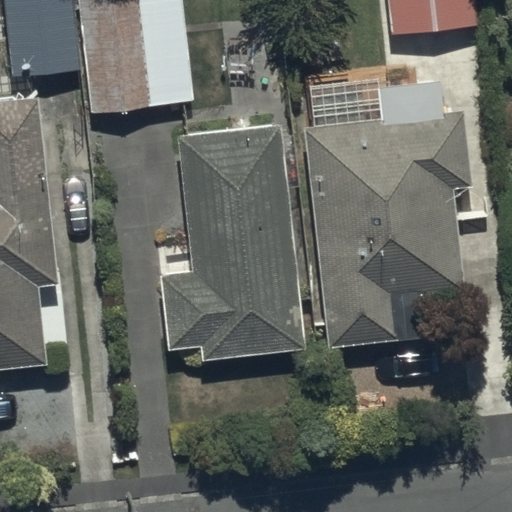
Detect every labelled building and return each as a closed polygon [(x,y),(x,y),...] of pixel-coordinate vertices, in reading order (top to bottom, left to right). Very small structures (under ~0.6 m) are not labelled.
[(193,90),(181,0),(1,0),(9,64),(86,55),(91,102),(193,90)] [(475,0),(385,0),(388,23),(477,15),(475,0)] [(310,114),(303,115),(326,333),(422,323),(417,280),(461,275),(450,175),(469,173),(460,95),(392,103),(388,61),(306,70),(310,114)] [(0,354),(45,351),(39,272),(56,271),(41,85),(0,88),(0,354)] [(304,337),(285,163),(296,162),(293,134),(281,136),(278,109),(177,120),(191,256),(160,259),(168,336),(201,332),(202,348),(304,337)]
